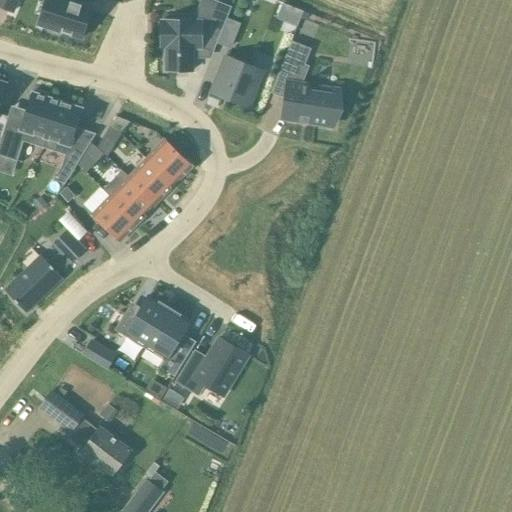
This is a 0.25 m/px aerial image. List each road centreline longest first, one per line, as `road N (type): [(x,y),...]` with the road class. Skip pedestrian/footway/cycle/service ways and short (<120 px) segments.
road 1 (residential): [(142,261),(203,201),(212,169),(199,127),(169,102),(0,51)]
road 2 (residential): [(0,398),(79,299),(142,261)]
